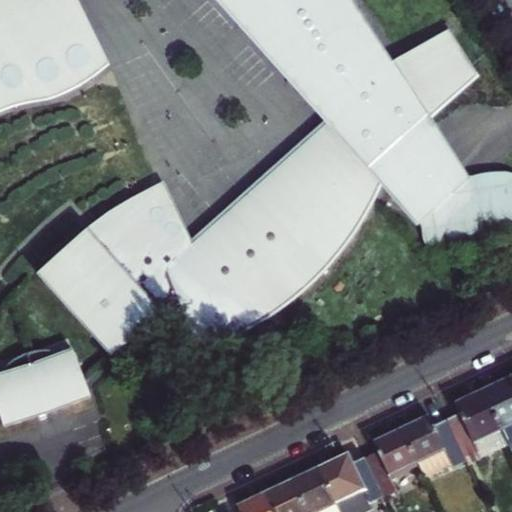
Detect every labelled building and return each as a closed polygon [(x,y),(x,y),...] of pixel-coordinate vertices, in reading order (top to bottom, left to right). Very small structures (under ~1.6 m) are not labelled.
[(157,264),(152,258),(161,250),(133,218),(94,253),(82,240),(76,246),(54,266),(41,277),(113,359),(161,314),(176,300),(181,302),(182,305),(197,347),(239,331),(290,299),(329,262),(369,204),(375,191),(377,189),(380,180),(382,177),(373,175),(378,167),(471,81),(465,75),(474,66),(454,36),(451,31),(394,64),(357,0),(0,0),(0,53),(12,37),(3,28),(10,22),(18,31),(28,22),(24,19),(32,12),(35,16),(52,0),(216,0),(242,28),(260,12),(270,22),(251,38),(327,122),(331,126),(184,262),(188,266),(182,272),(166,255),(157,264)] [(111,67),(78,0),(52,0),(35,16),(32,12),(24,19),(28,22),(18,31),(10,22),(3,28),(12,37),(0,53),(0,115),(14,109),(63,97),(99,77),(111,67)] [(482,78),(479,73),(474,66),(465,75),(471,81),(378,167),(373,175),(382,177),(380,180),(425,233),(425,241),(426,246),(428,249),(433,252),(438,255),(451,253),(457,251),(462,246),(474,237),(487,231),(494,229),(511,226),(511,173),(503,173),(495,173),(470,175),(438,124),(435,120),(482,78)] [(80,240),(75,243),(76,246),(82,240),(94,253),(133,218),(161,250),(152,258),(157,264),(166,255),(182,272),(188,266),(184,262),(331,126),(327,122),(192,242),(168,188),(159,191),(144,198),(141,200),(136,203),(130,206),(118,213),(112,217),(102,223),(94,229),(80,240)] [(176,300),(161,314),(161,315),(182,305),(181,302),(176,300)] [(35,350),(28,353),(48,414),(64,409),(91,399),(75,352),(60,357),(57,352),(49,350),(35,350)] [(5,374),(0,375),(0,417),(2,417),(5,427),(32,419),(48,414),(28,353),(21,355),(10,362),(3,369),(5,374)] [(511,448),(511,377),(499,384),(485,390),(502,428),(510,444),(511,448)] [(457,403),(462,414),(451,419),(469,459),(481,453),(475,441),(502,428),(485,390),(468,398),(457,403)] [(423,420),(404,429),(420,464),(427,478),(453,467),(469,459),(451,419),(435,426),(430,416),(423,420)] [(502,428),(475,441),(481,453),(483,457),(510,444),(502,428)] [(367,456),(376,475),(387,497),(399,491),(397,488),(393,477),(420,464),(404,429),(384,438),(376,442),(380,451),(367,456)] [(387,497),(376,475),(367,456),(355,462),(352,460),(367,491),(373,504),(387,497)] [(322,470),(338,504),(367,491),(352,460),(348,457),(338,462),(322,470)] [(309,511),(341,511),(338,504),(322,470),(307,477),(295,483),(309,511)] [(283,488),(268,495),(276,511),(309,511),(295,483),(283,488)] [(367,491),(338,504),(341,511),(370,511),(375,510),(373,504),(367,491)] [(276,511),(268,495),(255,502),(242,508),(243,511),(276,511)]
